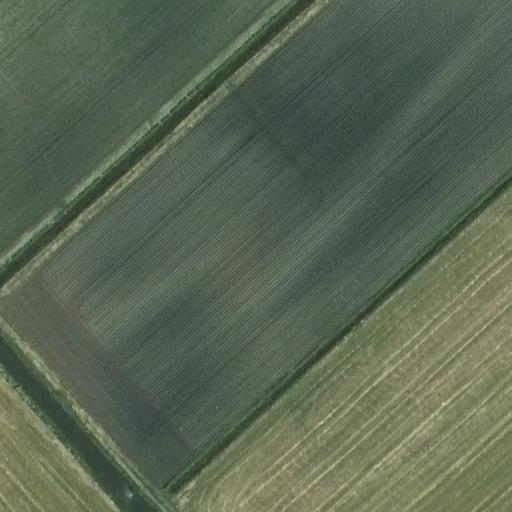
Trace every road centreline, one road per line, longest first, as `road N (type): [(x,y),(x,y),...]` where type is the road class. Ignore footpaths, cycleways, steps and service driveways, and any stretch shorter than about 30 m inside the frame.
road 1 (track): [(0,270),(293,0)]
road 2 (track): [(0,329),(160,511)]
